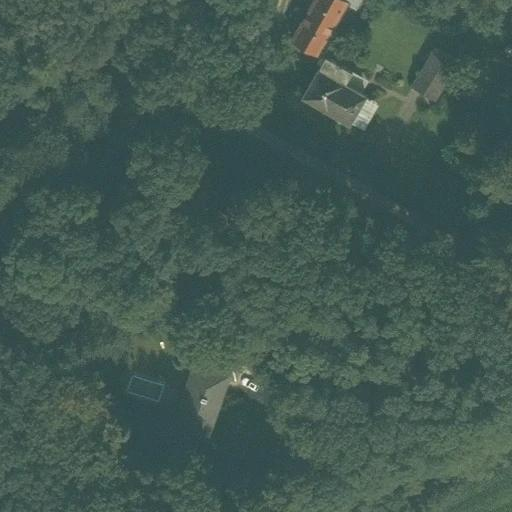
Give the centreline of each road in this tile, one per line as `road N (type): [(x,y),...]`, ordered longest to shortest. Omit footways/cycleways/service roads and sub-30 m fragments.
road 1 (unclassified): [(157,96),(194,103),(511,281)]
road 2 (unclassified): [(157,96),(114,110),(0,181)]
road 3 (track): [(9,0),(157,96)]
